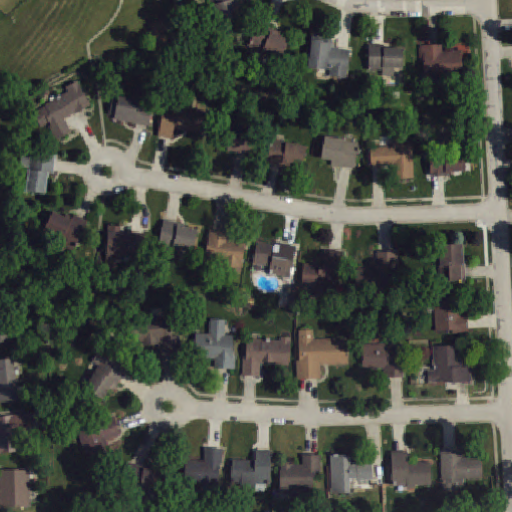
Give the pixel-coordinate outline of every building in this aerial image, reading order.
[(208,0),(220,26),(241,17),(237,9),(241,8),(237,0),(208,0)] [(248,46),(263,53),(264,51),(281,59),(290,40),(280,35),(281,33),(266,26),(259,23),(248,46)] [(350,50),(343,48),(333,47),(333,41),(331,38),(312,35),(308,67),(325,69),(326,67),(332,68),(330,75),(344,77),(350,50)] [(382,70),(382,66),(402,67),(403,48),(384,48),(384,44),(377,44),(369,44),(369,69),(382,70)] [(424,79),(423,58),(420,58),(419,45),(433,45),(442,45),(442,51),(461,51),(461,68),(458,68),(459,78),(424,79)] [(33,113),(40,126),(48,122),(50,124),(48,125),(56,139),(71,130),(67,124),(64,119),(90,104),(76,80),(66,86),(69,90),(45,104),(45,106),(33,113)] [(118,95),(118,96),(112,95),(108,113),(114,114),(113,118),(142,124),(148,125),(153,103),(118,95)] [(173,105),(172,112),(163,110),(158,135),(165,137),(172,138),(174,128),(203,133),(206,111),(173,105)] [(222,124),(217,144),(227,146),(226,149),(242,152),(250,154),(255,132),(222,124)] [(358,142),(345,140),(346,139),(325,135),(321,158),(332,160),(331,165),(347,167),(354,168),(358,142)] [(272,139),(270,148),(268,148),(265,161),(275,163),(286,166),(287,164),(301,167),(306,146),(272,139)] [(370,147),(371,166),(395,165),(395,176),(413,176),(412,145),(370,147)] [(30,157),(21,156),(20,165),(29,167),(26,190),(44,192),(47,172),(52,173),(53,164),(55,154),(31,151),(30,157)] [(429,153),(430,175),(439,175),(451,175),(451,171),(464,171),(464,152),(429,153)] [(88,221),(80,216),(74,214),(73,216),(65,213),(63,216),(53,211),(40,236),(73,252),(88,221)] [(193,251),(197,230),(185,227),(186,225),(170,221),(164,220),(159,244),(193,251)] [(144,234),(137,233),(120,231),(120,226),(109,225),(107,248),(142,252),(144,234)] [(205,257),(210,230),(219,232),(230,234),(228,240),(245,243),(239,274),(222,271),(224,260),(205,257)] [(296,246),(290,278),(269,274),(271,267),(253,263),(258,242),(274,245),(274,244),(279,245),(280,243),(288,244),(296,246)] [(439,244),(461,244),(462,257),(462,263),(464,263),(465,272),(465,280),(439,281),(439,265),(440,265),(439,244)] [(344,251),(335,251),(325,250),(323,264),(304,262),(301,287),(340,291),(344,251)] [(397,252),(385,252),(377,251),(377,266),(373,265),(373,268),(357,268),(356,289),(396,289),(397,252)] [(460,315),(467,314),(467,323),(467,332),(451,333),(451,329),(435,330),(434,294),(459,293),(460,315)] [(0,307),(0,341),(17,336),(8,305),(0,307)] [(142,341),(142,345),(159,343),(159,352),(170,352),(180,351),(177,316),(133,319),(135,341),(142,341)] [(196,332),(209,333),(210,319),(225,320),(224,334),(232,335),(231,355),(236,355),(235,369),(225,368),(214,367),(215,359),(194,358),(196,332)] [(346,338),(347,363),(319,364),(319,378),(307,378),(297,379),(296,361),(299,361),(299,330),(312,329),(312,339),(346,338)] [(247,338),(246,357),(243,357),(242,374),(251,375),(258,375),(259,363),(265,363),(265,362),(272,362),(271,364),(287,365),(289,338),(281,337),(281,340),(247,338)] [(362,345),(363,369),(384,368),(385,377),(395,377),(403,377),(402,344),(362,345)] [(433,346),(434,370),(428,370),(428,382),(436,382),(436,381),(450,380),(450,383),(462,382),(471,382),(470,366),(462,366),(461,345),(433,346)] [(102,399),(109,388),(113,390),(122,376),(127,369),(105,354),(103,357),(96,353),(91,361),(99,365),(84,388),(102,399)] [(0,358),(0,400),(19,398),(16,375),(19,375),(18,369),(14,369),(12,357),(0,358)] [(0,416),(0,453),(19,451),(17,434),(37,431),(34,411),(0,416)] [(113,416),(76,429),(89,464),(109,457),(103,440),(120,434),(116,424),(113,416)] [(222,449),(221,464),(219,464),(217,486),(184,484),(185,460),(205,461),(206,448),(214,448),(222,449)] [(271,451),(263,450),(256,450),(255,461),(232,459),(231,485),(254,487),(254,483),(269,484),(271,451)] [(463,450),(451,450),(441,451),(441,488),(455,488),(455,483),(463,483),(463,478),(481,478),(480,458),(463,458),(463,450)] [(430,462),(430,484),(415,484),(415,487),(406,487),(406,485),(392,485),(391,451),(400,451),(407,451),(407,463),(430,462)] [(320,455),(312,455),(303,454),(302,465),(293,465),(293,463),(280,462),(280,488),(313,489),(314,473),(320,473),(320,455)] [(371,462),(357,462),(357,464),(350,464),(350,455),(331,455),(331,492),(351,492),(350,480),(372,479),(371,462)] [(129,464),(126,488),(140,490),(161,493),(164,471),(145,469),(146,466),(137,465),(129,464)] [(0,470),(0,506),(31,506),(30,470),(0,470)]
